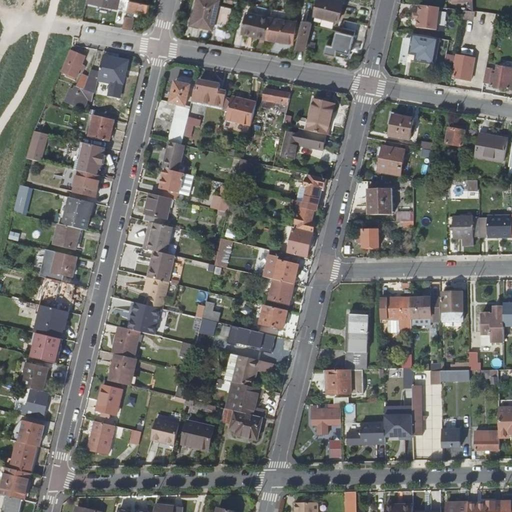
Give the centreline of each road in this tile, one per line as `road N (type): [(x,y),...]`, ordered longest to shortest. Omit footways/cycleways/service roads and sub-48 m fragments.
road 1 (residential): [(53,483),(158,47)]
road 2 (residential): [(273,480),(511,475)]
road 3 (residential): [(53,483),(273,480)]
road 4 (residential): [(273,480),(323,271)]
road 5 (residential): [(158,47),(366,86)]
road 6 (residential): [(323,271),(366,86)]
road 7 (residential): [(511,267),(323,271)]
road 8 (residential): [(366,86),(511,111)]
